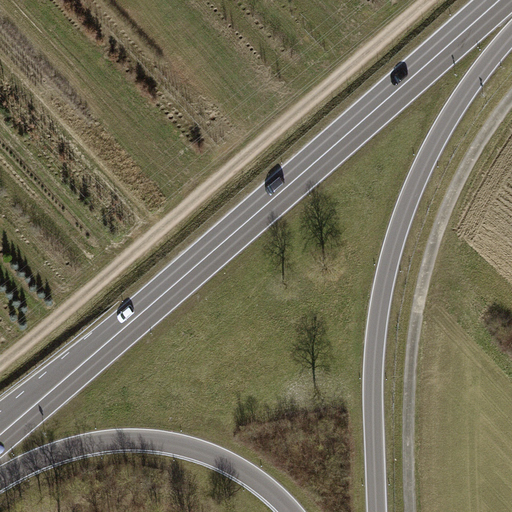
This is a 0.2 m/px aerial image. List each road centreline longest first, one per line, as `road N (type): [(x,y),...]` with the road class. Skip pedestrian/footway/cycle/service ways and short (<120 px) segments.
road 1 (primary): [(0,438),(506,0)]
road 2 (track): [(0,372),(451,0)]
road 3 (primary): [(376,511),(378,311),(402,212),(454,108),(511,37)]
road 4 (unclassified): [(412,511),(414,331),(437,235),(476,146),(511,100)]
road 5 (primary): [(0,479),(34,458),(95,443),(167,446),(241,473),(287,511)]
